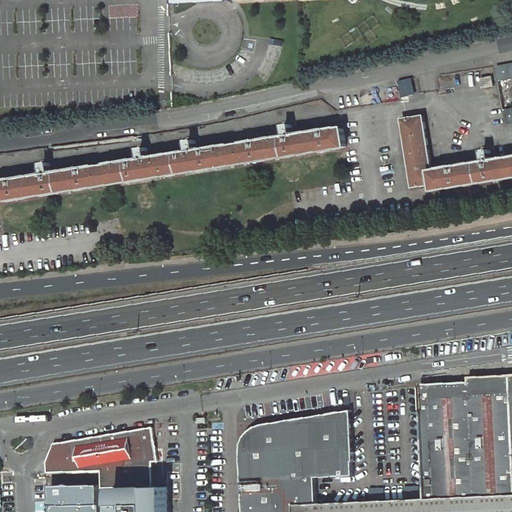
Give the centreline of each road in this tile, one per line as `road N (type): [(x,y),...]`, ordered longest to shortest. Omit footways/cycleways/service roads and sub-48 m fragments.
road 1 (residential): [(0,143),(169,117),(511,43)]
road 2 (trunk): [(0,370),(511,286)]
road 3 (trunk): [(511,253),(0,335)]
road 4 (trunk): [(0,400),(511,319)]
road 5 (unclassified): [(511,351),(36,432)]
road 6 (trunk): [(422,242),(0,290)]
